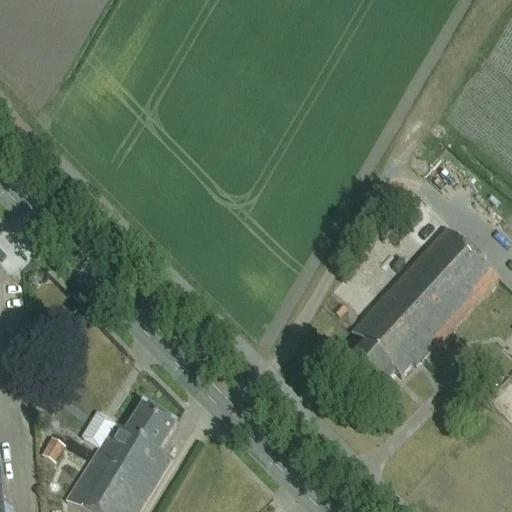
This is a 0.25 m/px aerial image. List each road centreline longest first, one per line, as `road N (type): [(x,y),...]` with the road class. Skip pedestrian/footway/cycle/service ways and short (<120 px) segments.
road 1 (tertiary): [(227,420),(0,188)]
road 2 (residential): [(55,161),(270,379)]
road 3 (residential): [(270,379),(402,511)]
road 4 (tertiary): [(318,511),(227,420)]
